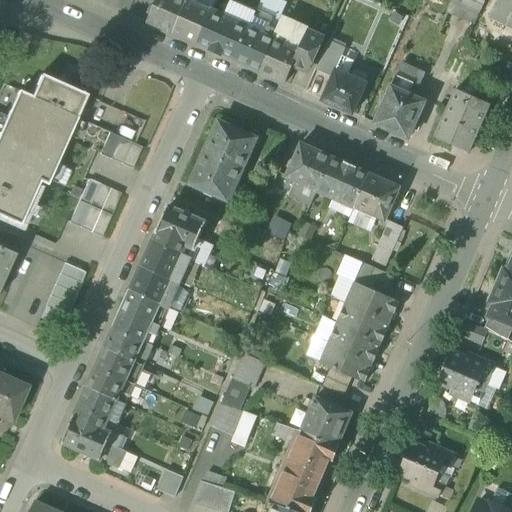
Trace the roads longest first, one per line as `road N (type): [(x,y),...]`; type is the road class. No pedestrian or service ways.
road 1 (secondary): [(353,511),(486,198)]
road 2 (residential): [(71,367),(200,74)]
road 3 (residential): [(486,198),(200,74)]
road 4 (residential): [(200,74),(32,0)]
